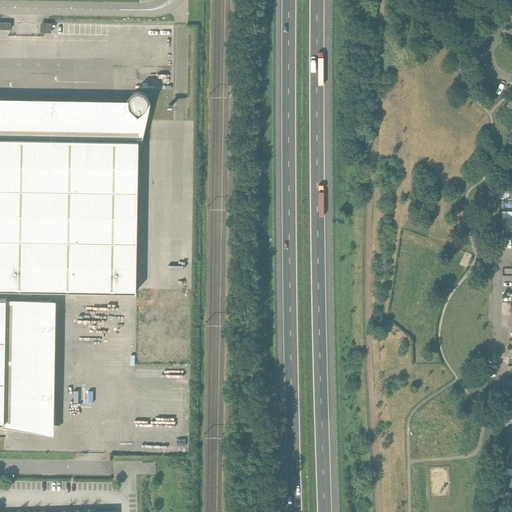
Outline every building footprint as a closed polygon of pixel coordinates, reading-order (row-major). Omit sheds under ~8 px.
[(0,32),(10,32),(10,21),(0,21),(0,32)] [(41,32),(51,33),(51,25),(41,25),(41,32)] [(0,423),(4,424),(6,300),(0,299),(0,289),(136,292),(139,141),(110,140),(110,130),(100,129),(100,140),(30,139),(31,128),(22,128),(22,139),(0,138),(0,423)] [(502,237),(511,236),(511,218),(503,218),(502,237)] [(30,430),(56,430),(54,375),(55,375),(55,369),(39,370),(40,382),(34,382),(34,393),(29,393),(29,403),(30,430)]
